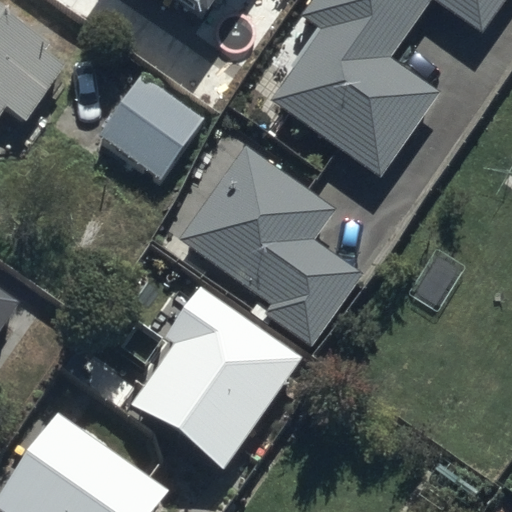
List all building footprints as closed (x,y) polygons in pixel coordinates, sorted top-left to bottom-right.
[(162,0),(124,0),(100,31),(165,81),(203,31),(162,0)] [(431,6),(482,41),(510,0),(320,0),(301,28),(320,41),(269,115),(380,192),(440,105),(387,69),(431,6)] [(0,130),(7,120),(27,134),(64,79),(45,66),(51,57),(0,21),(0,130)] [(98,148),(161,191),(204,129),(141,85),(98,148)] [(363,285),(314,252),(336,221),(244,158),(178,252),(270,315),(262,328),(310,361),(363,285)] [(0,333),(20,304),(0,289),(0,333)] [(299,360),(198,290),(164,338),(173,345),(132,405),(223,468),(299,360)] [(153,511),(169,489),(57,412),(0,493),(0,511),(1,511),(153,511)]
